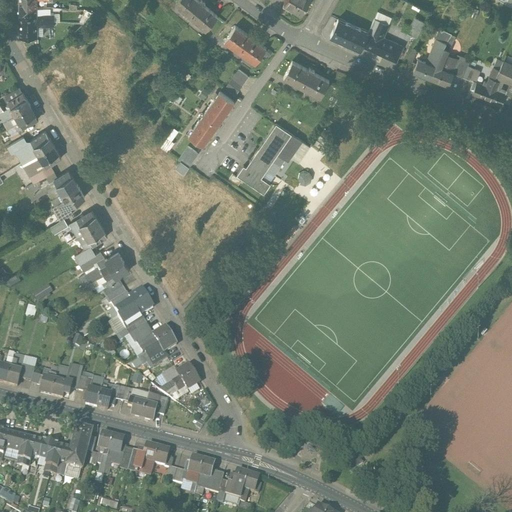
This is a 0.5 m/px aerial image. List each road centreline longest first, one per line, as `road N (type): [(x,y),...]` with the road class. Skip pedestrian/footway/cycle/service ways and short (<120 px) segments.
road 1 (residential): [(232,456),(230,414),(0,31)]
road 2 (tertiary): [(0,394),(232,456)]
road 3 (residential): [(300,38),(511,125)]
road 4 (residential): [(300,38),(202,161)]
